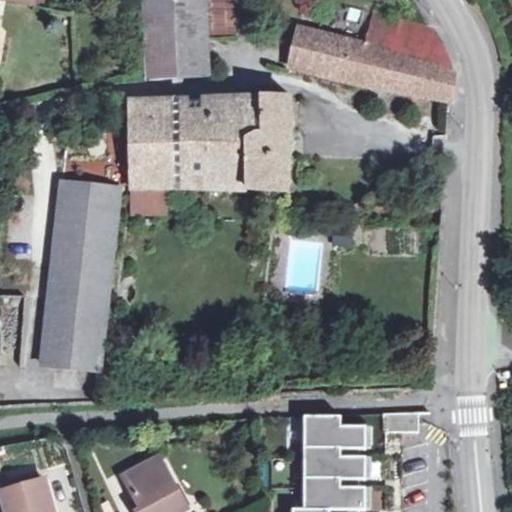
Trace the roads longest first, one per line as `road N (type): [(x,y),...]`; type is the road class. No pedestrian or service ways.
road 1 (residential): [(470,326),(479,76),(448,0)]
road 2 (residential): [(483,511),(470,326)]
